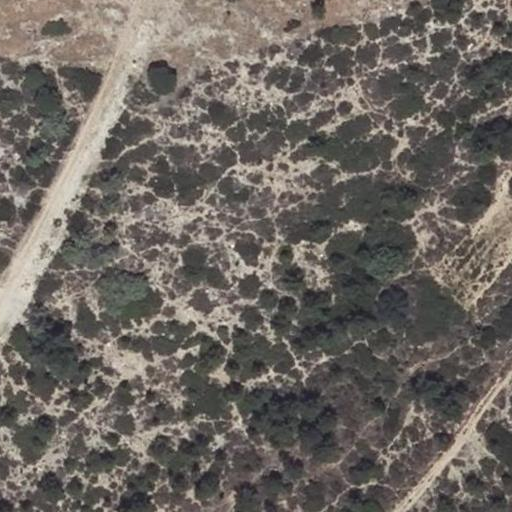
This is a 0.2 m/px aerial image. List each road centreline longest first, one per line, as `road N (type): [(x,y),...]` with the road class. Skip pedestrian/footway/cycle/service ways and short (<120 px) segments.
road 1 (track): [(0,290),(72,149),(134,0)]
road 2 (track): [(511,369),(396,511)]
